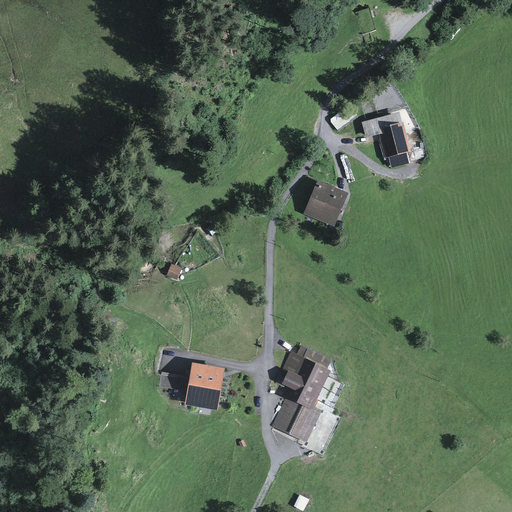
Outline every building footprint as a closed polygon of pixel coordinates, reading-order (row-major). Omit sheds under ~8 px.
[(404,117),(379,123),(387,152),(412,145),(404,117)] [(344,194),(319,184),(310,209),(334,218),(344,194)] [(183,262),(173,259),(169,270),(179,274),(183,262)] [(295,397),(287,394),(274,420),(309,437),(325,405),(316,401),(335,364),(331,362),(334,355),(297,337),(287,357),(296,361),(288,377),(302,384),(295,397)] [(222,372),(193,366),(187,397),(216,403),(222,372)] [(244,434),(239,437),(242,443),(247,440),(244,434)] [(224,444),(211,444),(211,454),(224,454),(224,444)] [(312,494),(302,489),(296,501),(306,506),(312,494)]
